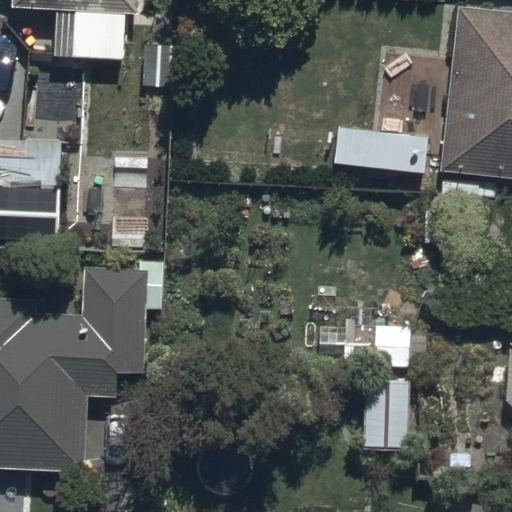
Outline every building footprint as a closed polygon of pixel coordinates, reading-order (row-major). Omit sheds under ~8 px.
[(51,0),(51,42),(120,43),(120,0),(51,0)] [(511,0),(450,0),(437,149),(511,156),(511,0)] [(54,125),(0,125),(0,229),(56,229),(54,125)] [(424,137),(373,135),(371,176),(423,178),(424,137)] [(421,246),(452,246),(452,321),(511,321),(511,213),(421,214),(421,246)] [(92,323),(40,321),(41,305),(0,302),(0,471),(84,475),(88,399),(118,401),(120,369),(148,371),(153,275),(94,272),(92,323)] [(425,363),(424,338),(409,338),(408,329),(373,331),(372,308),(343,309),(344,328),(310,330),(311,364),(372,361),(373,373),(411,372),(410,364),(425,363)] [(410,382),(362,381),(361,454),(409,454),(410,382)]
